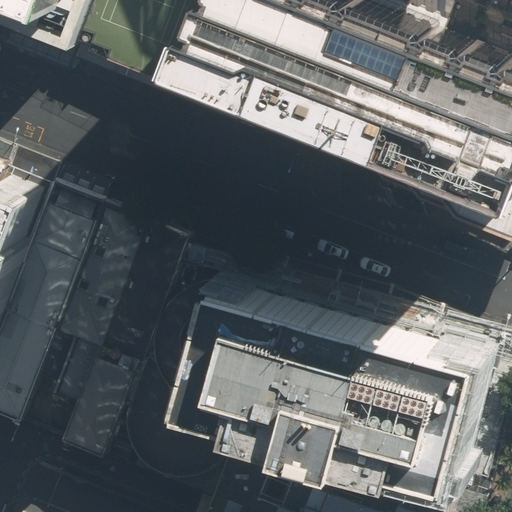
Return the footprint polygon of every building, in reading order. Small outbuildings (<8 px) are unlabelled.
[(41,0),(48,2),(81,15),(86,0),(41,0)] [(511,0),(94,0),(77,44),(132,67),(159,78),(511,224),(511,0)] [(0,179),(8,159),(0,155),(0,179)] [(0,328),(56,174),(8,159),(0,179),(0,328)] [(109,193),(56,174),(0,328),(0,405),(30,416),(109,193)] [(145,207),(109,193),(30,416),(40,419),(53,424),(66,428),(145,207)] [(192,223),(145,207),(66,428),(112,445),(132,388),(192,223)] [(221,273),(217,285),(482,348),(231,249),(221,273)] [(191,394),(188,404),(219,411),(243,417),(251,419),(456,476),(482,348),(217,285),(214,297),(211,309),(203,341),(199,358),(198,361),(195,373),(191,394)] [(132,388),(112,445),(151,458),(172,465),(200,474),(228,484),(251,419),(243,417),(219,411),(188,404),(132,388)] [(448,511),(456,476),(251,419),(228,484),(217,511),(448,511)] [(67,511),(43,502),(39,511),(67,511)]
